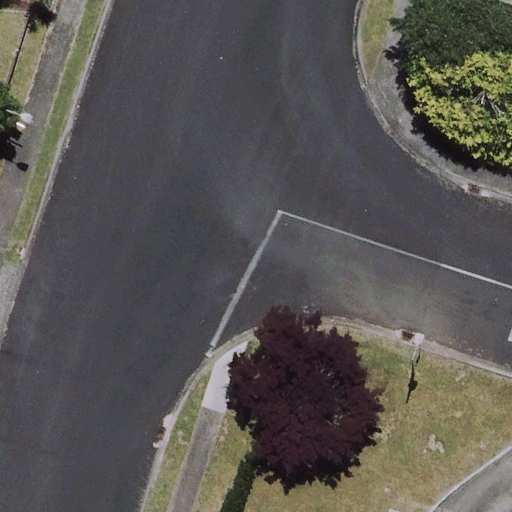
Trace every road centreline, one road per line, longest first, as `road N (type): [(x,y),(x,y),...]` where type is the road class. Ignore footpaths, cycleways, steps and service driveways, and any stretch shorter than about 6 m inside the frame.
road 1 (residential): [(160,172),(511,285)]
road 2 (residential): [(160,172),(48,511)]
road 3 (residential): [(224,0),(160,172)]
